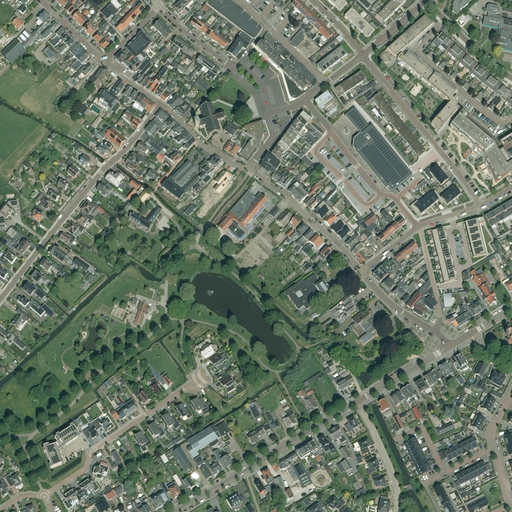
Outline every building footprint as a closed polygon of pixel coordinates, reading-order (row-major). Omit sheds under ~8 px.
[(18,0),(17,1),(19,3),(18,4),(20,6),(21,5),(22,6),(18,11),(22,15),(27,10),(23,7),(29,0),(18,0)] [(70,6),(65,11),(69,15),(76,8),(73,5),(76,2),(73,0),(72,0),(70,3),(71,4),(70,5),(70,6)] [(97,12),(98,11),(100,9),(91,0),(85,0),(86,1),(88,4),(89,3),(97,12)] [(136,0),(132,0),(129,3),(132,5),(135,8),(140,13),(144,9),(141,6),(142,5),(140,4),(139,4),(136,1),(137,0),(136,0)] [(182,0),(181,0),(178,4),(190,16),(192,15),(188,10),(185,8),(188,5),(182,0)] [(229,0),(209,0),(205,4),(241,32),(237,37),(248,45),(249,46),(262,31),(261,27),(259,25),(259,26),(251,20),(252,19),(244,13),(244,12),(229,0)] [(296,9),(301,4),(297,0),(295,0),(291,5),(296,9)] [(341,0),(339,0),(334,6),(339,12),(346,5),(341,0)] [(356,0),(367,10),(370,6),(364,0),(356,0)] [(399,7),(392,0),(387,5),(394,12),(399,7)] [(452,0),(451,12),(452,12),(454,15),(459,11),(458,10),(462,7),(463,8),(468,4),(467,3),(468,3),(465,0),(452,0)] [(110,13),(112,15),(113,16),(118,12),(110,4),(100,13),(105,17),(110,13)] [(188,18),(190,16),(178,4),(173,8),(176,11),(175,12),(178,15),(179,14),(182,11),(185,14),(185,16),(188,18)] [(306,8),(301,4),(296,9),(300,14),(306,8)] [(382,8),(381,9),(389,17),(394,12),(387,5),(386,4),(382,8)] [(484,17),(482,25),(499,29),(497,35),(495,35),(494,37),(497,37),(494,48),(511,51),(511,20),(500,18),(500,17),(495,16),(495,15),(498,13),(499,9),(497,7),(489,5),(486,6),(485,11),(487,13),(486,18),(484,17)] [(135,8),(131,12),(136,17),(140,13),(135,8)] [(310,13),(306,8),(300,14),(304,18),(310,13)] [(389,17),(381,9),(375,14),(377,16),(383,22),(389,17)] [(22,15),(17,10),(14,14),(18,19),(22,15)] [(82,13),(80,15),(77,13),(72,18),(76,22),(81,17),(86,12),(85,10),(82,13)] [(350,22),(357,15),(351,10),(344,17),(350,22)] [(37,19),(38,20),(35,23),(39,27),(42,23),(41,23),(48,16),(43,12),(37,19)] [(86,12),(81,17),(76,22),(80,26),(86,21),(84,19),(86,17),(85,16),(88,13),(86,12)] [(136,17),(131,12),(127,16),(132,22),(136,17)] [(315,17),(310,13),(304,18),(309,23),(315,17)] [(197,15),(194,18),(190,24),(195,28),(199,22),(200,21),(197,19),(199,17),(197,15)] [(357,15),(350,22),(356,28),(363,20),(357,15)] [(39,37),(36,40),(38,42),(40,40),(42,42),(44,39),(45,40),(52,33),(53,34),(60,27),(55,22),(51,25),(49,23),(47,25),(46,23),(51,19),(48,16),(41,23),(42,23),(42,24),(44,26),(47,29),(39,37)] [(132,22),(127,16),(123,20),(128,26),(132,22)] [(388,58),(387,56),(390,54),(395,57),(433,24),(424,16),(381,54),(380,55),(380,57),(380,59),(381,61),(382,62),(384,63),(386,63),(388,63),(389,62),(388,60),(388,58)] [(319,22),(315,17),(309,23),(313,27),(319,22)] [(23,27),(22,25),(23,24),(17,19),(12,23),(18,29),(20,28),(21,29),(23,27)] [(113,19),(112,21),(115,24),(113,27),(115,29),(120,34),(124,30),(119,25),(116,22),(113,19)] [(128,26),(123,20),(119,25),(124,30),(128,26)] [(199,22),(195,28),(200,31),(206,23),(206,22),(204,21),(203,22),(201,20),(200,21),(199,22)] [(368,26),(363,20),(356,28),(361,33),(368,26)] [(157,31),(163,26),(158,21),(153,27),(157,31)] [(93,22),(90,25),(89,24),(83,29),(87,33),(93,27),(95,24),(93,22)] [(323,26),(319,22),(313,27),(317,32),(323,26)] [(103,26),(99,30),(101,32),(108,25),(106,23),(103,26)] [(206,23),(200,31),(204,35),(208,30),(210,27),(206,23)] [(25,30),(17,39),(16,42),(15,41),(1,55),(11,65),(21,56),(36,40),(39,37),(47,29),(44,26),(42,24),(34,32),(30,35),(25,30)] [(93,27),(87,33),(90,37),(96,31),(95,30),(96,28),(99,30),(103,26),(101,24),(98,27),(95,24),(93,27)] [(163,26),(157,31),(161,36),(167,30),(163,26)] [(328,30),(323,26),(317,32),(320,34),(318,36),(320,38),(322,36),(328,30)] [(368,26),(361,33),(367,39),(374,31),(368,26)] [(211,31),(208,30),(204,35),(209,38),(215,30),(213,28),(211,31)] [(57,37),(52,42),(50,40),(49,42),(52,45),(54,44),(56,42),(66,32),(62,29),(56,35),(57,37)] [(167,30),(161,36),(166,40),(171,34),(167,30)] [(218,32),(215,30),(209,38),(214,42),(218,37),(215,35),(218,32)] [(301,30),(289,42),(296,49),(307,37),(301,30)] [(328,30),(322,36),(326,41),(332,35),(328,30)] [(54,44),(52,45),(54,47),(61,40),(62,42),(69,36),(66,32),(56,42),(54,44)] [(126,50),(135,59),(145,50),(149,47),(152,44),(141,32),(137,37),(125,49),(126,50)] [(441,32),(441,33),(431,43),(437,48),(440,46),(446,38),(444,36),(445,35),(441,32)] [(261,42),(256,47),(254,49),(261,56),(275,41),(267,33),(263,39),(264,40),(261,42)] [(97,34),(92,39),(94,41),(94,42),(95,43),(96,43),(97,44),(98,42),(105,35),(103,34),(100,37),(97,34)] [(105,35),(98,42),(100,45),(99,46),(102,48),(101,49),(103,50),(104,50),(109,45),(110,46),(113,43),(109,39),(110,38),(109,36),(106,34),(105,35)] [(220,34),(218,37),(214,42),(219,46),(225,37),(220,34)] [(69,36),(62,42),(64,44),(60,48),(57,51),(59,53),(73,40),(69,36)] [(225,37),(219,46),(223,49),(227,44),(228,45),(229,45),(231,42),(227,39),(225,37)] [(248,45),(237,37),(226,52),(228,53),(227,55),(230,57),(231,56),(235,59),(235,58),(238,61),(249,46),(248,45)] [(307,37),(296,49),(299,52),(303,48),(308,49),(313,44),(307,37)] [(172,43),(174,46),(173,48),(171,51),(173,52),(181,42),(176,38),(172,43)] [(449,40),(446,38),(440,46),(446,51),(453,43),(450,39),(449,40)] [(76,43),(73,40),(59,53),(60,54),(67,47),(69,50),(76,43)] [(275,41),(261,56),(266,61),(280,46),(275,41)] [(177,47),(173,52),(175,54),(177,51),(179,49),(181,51),(186,46),(181,42),(177,47)] [(457,46),(453,43),(446,51),(451,56),(458,49),(456,47),(457,46)] [(80,47),(77,44),(69,52),(71,54),(64,60),(66,61),(70,57),(80,47)] [(303,48),(299,52),(305,57),(317,47),(313,44),(308,49),(303,48)] [(341,59),(346,55),(339,45),(336,48),(337,50),(334,52),(341,61),(342,60),(341,59)] [(50,46),(49,46),(43,52),(53,64),(60,57),(50,46)] [(181,51),(180,53),(182,55),(180,58),(182,60),(190,49),(186,46),(181,51)] [(285,51),(280,46),(266,61),(271,65),(280,56),(285,51)] [(80,47),(70,57),(66,61),(67,63),(74,57),(75,58),(83,51),(80,47)] [(135,59),(126,68),(132,73),(136,69),(139,72),(140,71),(141,72),(150,62),(150,61),(156,55),(155,54),(149,47),(145,50),(135,59)] [(317,47),(305,57),(307,59),(319,49),(317,47)] [(190,49),(182,60),(185,61),(186,59),(191,63),(193,60),(191,58),(195,53),(190,49)] [(460,51),(458,49),(451,56),(457,61),(465,53),(461,50),(460,51)] [(121,52),(119,54),(115,59),(121,64),(122,63),(126,68),(135,59),(126,50),(122,53),(121,52)] [(83,51),(75,58),(77,60),(69,68),(71,69),(86,54),(83,51)] [(285,51),(280,56),(271,65),(276,70),(290,55),(285,51)] [(334,52),(328,57),(334,64),(339,60),(340,61),(341,61),(334,52)] [(456,103),(455,102),(457,100),(455,98),(454,100),(451,98),(455,94),(406,52),(405,52),(404,53),(403,53),(402,54),(401,54),(400,55),(399,56),(396,59),(449,103),(431,124),(438,133),(448,121),(457,110),(456,109),(456,108),(456,107),(456,106),(456,105),(456,104),(456,103)] [(465,53),(457,61),(463,67),(470,59),(467,57),(468,56),(465,53)] [(90,57),(86,54),(71,69),(73,72),(75,69),(75,68),(78,66),(79,67),(90,57)] [(290,55),(276,70),(280,74),(280,76),(282,74),(295,60),(290,55)] [(314,55),(310,58),(308,60),(311,64),(313,62),(313,61),(316,58),(314,55)] [(195,66),(196,67),(194,70),(196,72),(199,69),(205,60),(200,57),(195,64),(195,66)] [(334,64),(328,57),(323,61),(329,70),(330,69),(329,68),(334,64)] [(470,59),(463,67),(469,72),(476,63),(473,60),(472,61),(470,59)] [(199,69),(196,72),(199,73),(201,70),(203,72),(206,69),(210,64),(205,60),(199,69)] [(297,62),(295,60),(282,74),(287,79),(300,65),(297,62)] [(329,70),(323,61),(316,66),(322,73),(327,69),(328,70),(329,70)] [(476,63),(469,72),(475,77),(481,70),(479,68),(480,67),(476,63)] [(149,64),(147,67),(133,83),(138,85),(144,77),(142,76),(151,66),(149,64)] [(179,64),(176,68),(180,71),(183,73),(186,69),(183,67),(179,64)] [(206,69),(208,71),(203,77),(206,79),(210,73),(215,67),(210,64),(206,69)] [(83,66),(77,72),(79,74),(80,73),(84,77),(92,69),(93,68),(90,66),(88,65),(86,68),(83,66)] [(315,79),(300,65),(287,79),(303,94),(304,93),(304,94),(310,87),(311,88),(312,87),(315,85),(316,83),(316,82),(316,80),(315,79)] [(208,81),(210,78),(213,80),(219,71),(215,67),(210,73),(206,79),(208,81)] [(91,89),(104,72),(100,68),(89,82),(91,84),(89,86),(89,87),(91,89)] [(152,82),(146,90),(150,93),(158,83),(161,79),(167,71),(163,68),(160,72),(158,75),(154,80),(152,82)] [(481,70),(475,77),(481,82),(488,74),(484,71),(483,72),(481,70)] [(109,75),(104,72),(91,89),(93,90),(94,90),(95,87),(98,89),(102,84),(103,85),(108,78),(107,78),(109,75)] [(146,78),(144,77),(138,85),(142,88),(148,79),(150,76),(153,73),(151,72),(146,78)] [(367,82),(365,80),(360,72),(354,76),(359,84),(362,82),(364,84),(367,82)] [(282,74),(280,76),(288,103),(294,101),(300,97),(300,96),(303,94),(287,79),(282,74)] [(488,74),(481,82),(487,87),(493,80),(491,78),(492,77),(488,74)] [(359,84),(354,76),(347,81),(353,89),(359,84)] [(152,82),(148,79),(142,88),(146,90),(152,82)] [(496,81),(493,80),(487,87),(493,92),(500,83),(497,80),(496,81)] [(118,81),(110,93),(115,98),(124,86),(118,81)] [(347,81),(341,85),(347,93),(348,92),(349,95),(352,93),(350,90),(353,89),(347,81)] [(150,93),(155,96),(160,88),(161,87),(162,86),(158,83),(150,93)] [(504,86),(500,83),(493,92),(500,97),(506,89),(503,87),(504,86)] [(347,93),(341,85),(335,89),(340,97),(347,93)] [(160,88),(155,96),(159,99),(164,91),(165,90),(161,87),(160,88)] [(125,96),(122,101),(124,102),(126,99),(126,98),(127,98),(132,91),(127,88),(122,95),(125,96)] [(103,89),(99,94),(96,99),(93,103),(107,113),(110,109),(118,99),(115,98),(110,93),(103,89)] [(508,91),(506,89),(500,97),(506,102),(511,93),(511,92),(509,90),(508,91)] [(127,98),(124,103),(126,105),(130,100),(132,101),(135,104),(139,98),(136,96),(137,95),(132,91),(127,98)] [(171,95),(164,91),(159,99),(164,102),(171,95)] [(370,91),(363,97),(365,100),(372,95),(370,91)] [(329,96),(326,92),(314,102),(325,116),(327,114),(328,116),(336,110),(335,108),(337,107),(331,99),(332,98),(330,95),(329,96)] [(375,106),(383,100),(378,94),(370,100),(375,106)] [(179,99),(175,95),(167,105),(170,108),(173,106),(172,105),(179,99)] [(135,104),(133,106),(129,112),(134,116),(145,100),(140,96),(139,98),(135,104)] [(342,97),(339,100),(344,107),(346,105),(352,101),(351,99),(346,103),(342,97)] [(172,105),(173,106),(170,108),(174,111),(177,107),(182,102),(179,99),(172,105)] [(145,100),(134,116),(138,119),(150,103),(145,100)] [(375,106),(376,107),(374,108),(378,113),(380,112),(387,106),(383,100),(375,106)] [(203,104),(204,107),(200,108),(199,108),(200,109),(201,112),(200,112),(201,112),(202,115),(201,115),(202,115),(203,118),(196,120),(197,122),(193,123),(195,127),(198,126),(199,128),(205,126),(206,129),(205,129),(206,130),(206,129),(208,136),(208,137),(209,136),(212,135),(213,138),(214,138),(217,137),(218,137),(217,136),(216,134),(220,132),(220,133),(221,132),(220,132),(219,129),(220,129),(220,128),(219,129),(218,126),(219,126),(218,125),(217,123),(219,122),(219,121),(220,121),(221,121),(220,120),(222,120),(223,120),(223,119),(224,118),(225,118),(225,117),(224,117),(224,115),(224,114),(223,114),(221,113),(220,113),(218,114),(218,113),(217,113),(214,114),(213,111),(214,111),(213,111),(212,108),(213,108),(213,107),(212,108),(211,105),(212,104),(211,104),(211,105),(207,106),(206,103),(206,102),(206,103),(203,104),(203,103),(202,104),(203,104)] [(154,107),(150,103),(138,119),(141,121),(146,115),(145,115),(147,112),(149,114),(154,107)] [(177,107),(174,111),(180,117),(188,107),(183,103),(179,108),(177,107)] [(114,113),(119,107),(116,104),(111,111),(114,113)] [(359,106),(360,108),(361,108),(366,114),(368,112),(362,106),(361,104),(359,106)] [(88,109),(87,108),(84,105),(82,108),(78,113),(81,116),(88,109)] [(380,112),(378,113),(382,118),(384,117),(385,118),(392,112),(387,106),(380,112)] [(188,107),(180,117),(183,121),(192,110),(188,107)] [(495,183),(509,174),(511,171),(511,163),(499,143),(468,117),(469,116),(464,111),(463,112),(460,110),(456,107),(456,108),(456,109),(457,110),(448,121),(452,124),(449,127),(482,156),(495,183)] [(354,108),(344,116),(352,125),(361,117),(354,108)] [(163,124),(169,117),(160,110),(155,117),(155,118),(151,123),(151,122),(149,125),(157,132),(160,128),(163,124)] [(130,115),(129,114),(125,111),(123,115),(122,116),(125,119),(127,117),(133,121),(130,124),(136,129),(140,124),(135,120),(136,119),(133,116),(130,115)] [(392,112),(385,118),(389,123),(397,117),(392,112)] [(302,113),(299,117),(310,127),(315,131),(316,132),(317,132),(321,136),(325,132),(314,123),(309,119),(311,117),(306,113),(305,115),(302,113)] [(98,116),(90,125),(94,129),(102,120),(98,116)] [(163,124),(160,128),(162,130),(159,134),(163,137),(169,130),(171,132),(177,125),(169,117),(163,124)] [(299,117),(295,121),(308,132),(313,136),(316,132),(315,131),(310,127),(299,117)] [(361,117),(352,125),(360,135),(369,127),(361,117)] [(397,117),(389,123),(387,125),(392,131),(394,129),(402,123),(397,117)] [(308,132),(295,121),(292,125),(315,144),(318,140),(316,138),(315,139),(314,139),(307,133),(308,132)] [(261,122),(259,122),(244,127),(240,131),(251,139),(237,156),(246,161),(246,160),(247,160),(248,161),(255,150),(259,145),(260,144),(260,142),(261,141),(262,139),(261,137),(261,130),(263,129),(262,127),(262,125),(261,123),(261,122)] [(227,125),(223,131),(227,134),(226,135),(228,137),(228,135),(233,138),(235,134),(238,137),(240,134),(237,132),(238,129),(229,123),(228,125),(227,125)] [(402,123),(394,129),(399,135),(406,129),(402,123)] [(157,132),(149,125),(144,130),(148,133),(147,134),(147,135),(149,136),(150,135),(153,137),(157,132)] [(177,125),(171,132),(174,135),(173,136),(175,138),(174,139),(175,141),(184,132),(177,125)] [(315,144),(292,125),(289,129),(304,142),(307,144),(311,148),(314,144),(315,144)] [(352,148),(364,163),(376,178),(399,159),(371,125),(369,127),(360,135),(353,140),(352,148)] [(125,141),(111,129),(108,126),(101,134),(119,149),(125,141)] [(304,142),(289,129),(286,133),(295,141),(301,146),(304,142)] [(406,129),(399,135),(403,141),(411,135),(406,129)] [(185,133),(184,132),(175,141),(175,142),(178,145),(181,141),(182,142),(188,136),(185,133)] [(295,141),(286,133),(283,137),(294,147),(297,144),(295,142),(295,141)] [(511,134),(499,143),(511,163),(511,134)] [(411,135),(403,141),(408,147),(416,141),(411,135)] [(190,138),(188,136),(182,142),(184,144),(180,147),(182,149),(191,139),(190,138)] [(294,147),(283,137),(280,141),(289,149),(295,154),(299,158),(300,159),(303,157),(304,155),(294,147)] [(195,143),(191,139),(182,149),(184,150),(186,151),(189,149),(195,143)] [(233,144),(228,153),(234,157),(239,147),(237,146),(239,142),(235,141),(233,144)] [(280,141),(277,146),(286,154),(289,149),(280,141)] [(416,141),(408,147),(406,148),(411,154),(413,153),(420,146),(416,141)] [(111,146),(107,143),(106,143),(105,142),(104,142),(103,143),(103,144),(103,145),(101,143),(100,145),(107,151),(110,153),(111,151),(112,151),(113,150),(113,149),(110,146),(111,146)] [(143,154),(148,148),(141,142),(136,149),(143,154)] [(229,142),(226,145),(223,150),(228,153),(233,144),(229,142)] [(107,151),(100,145),(97,143),(96,145),(99,147),(96,150),(100,153),(103,155),(104,155),(105,155),(106,154),(106,153),(107,151)] [(151,146),(159,153),(161,150),(154,143),(151,146)] [(159,153),(151,146),(149,149),(154,153),(153,154),(156,157),(159,153)] [(286,154),(277,146),(274,150),(288,162),(285,159),(288,156),(286,154)] [(425,152),(420,146),(413,153),(418,159),(425,152)] [(467,153),(475,159),(478,155),(470,149),(467,153)] [(274,150),(271,154),(280,162),(281,163),(280,165),(284,167),(285,166),(288,162),(274,150)] [(177,161),(180,158),(175,153),(172,151),(171,152),(174,154),(172,156),(177,161)] [(129,158),(136,164),(140,159),(133,153),(129,158)] [(160,153),(156,158),(162,163),(164,165),(166,162),(164,160),(163,159),(164,157),(160,153)] [(172,156),(170,155),(168,156),(166,154),(165,156),(174,164),(177,161),(172,156)] [(276,161),(267,154),(259,166),(259,167),(259,168),(259,169),(260,169),(260,170),(267,175),(268,173),(271,168),(275,171),(280,165),(276,162),(276,161)] [(81,156),(79,159),(81,160),(79,163),(86,167),(90,162),(81,156)] [(222,162),(214,157),(208,162),(207,161),(204,165),(205,167),(206,167),(207,169),(209,167),(207,165),(209,164),(214,169),(222,162)] [(304,157),(302,160),(310,168),(313,165),(304,157)] [(136,164),(129,158),(125,164),(128,166),(125,169),(132,174),(137,167),(135,166),(136,164)] [(399,159),(376,178),(385,189),(387,187),(392,191),(400,185),(411,175),(399,159)] [(70,170),(67,174),(73,179),(79,173),(72,167),(74,165),(69,160),(65,165),(70,170)] [(177,168),(174,171),(161,187),(180,202),(175,207),(178,210),(181,207),(180,207),(183,203),(181,201),(186,196),(184,195),(199,179),(196,176),(197,175),(194,172),(195,171),(187,163),(180,171),(177,168)] [(310,168),(304,173),(309,177),(317,168),(313,165),(310,168)] [(432,178),(441,171),(437,166),(435,168),(433,165),(427,170),(429,173),(428,173),(432,178)] [(207,169),(206,167),(204,170),(201,167),(200,169),(204,173),(207,176),(211,173),(211,172),(207,169)] [(154,183),(159,176),(155,174),(158,170),(156,168),(153,172),(151,170),(146,177),(154,183)] [(274,173),(275,171),(271,168),(268,173),(272,176),(271,178),(276,182),(277,182),(280,177),(274,173)] [(277,182),(276,182),(276,183),(281,186),(287,176),(288,177),(289,174),(288,174),(290,171),(286,168),(284,171),(280,177),(277,182)] [(441,171),(432,178),(436,182),(444,175),(441,171)] [(224,184),(229,177),(223,172),(215,182),(218,184),(214,189),(219,193),(226,185),(224,184)] [(123,181),(122,180),(124,178),(117,173),(114,177),(112,176),(113,176),(112,175),(112,176),(109,174),(105,179),(116,187),(119,183),(120,184),(123,181)] [(204,173),(201,175),(198,178),(201,180),(199,182),(200,184),(202,182),(205,185),(210,179),(207,176),(204,173)] [(56,178),(60,181),(57,185),(64,190),(69,185),(62,180),(64,177),(60,174),(56,178)] [(448,180),(444,175),(436,182),(437,182),(440,186),(448,180)] [(288,177),(287,176),(281,186),(284,189),(291,179),(288,177)] [(292,187),(287,192),(291,195),(294,192),(293,192),(298,187),(299,187),(302,184),(303,183),(299,179),(296,180),(295,179),(290,185),(292,187)] [(132,181),(130,185),(136,190),(138,186),(132,181)] [(44,189),(49,193),(47,196),(54,202),(59,196),(55,193),(57,190),(58,190),(49,183),(47,186),(46,186),(45,186),(44,187),(44,189)] [(294,192),(291,195),(299,204),(307,196),(309,198),(313,193),(317,190),(320,187),(316,183),(311,189),(312,190),(309,193),(307,191),(306,191),(304,193),(303,192),(306,189),(302,184),(299,187),(298,187),(293,192),(294,192)] [(110,192),(113,188),(107,184),(105,187),(101,184),(96,190),(104,196),(108,191),(110,192)] [(149,196),(144,191),(147,189),(142,186),(137,191),(138,191),(136,193),(134,195),(142,203),(149,196)] [(449,191),(455,199),(460,195),(457,191),(458,190),(456,187),(454,188),(454,187),(449,191)] [(116,191),(114,194),(116,195),(117,195),(125,201),(126,199),(116,191)] [(434,191),(427,197),(433,204),(438,201),(436,199),(439,196),(434,191)] [(449,191),(445,194),(451,202),(455,199),(449,191)] [(252,197),(252,196),(247,192),(227,215),(228,216),(218,228),(224,233),(227,230),(239,240),(244,234),(245,236),(248,233),(246,232),(247,231),(245,229),(244,230),(244,229),(268,201),(259,194),(255,198),(254,197),(253,198),(252,197)] [(314,200),(307,207),(308,208),(310,210),(321,199),(320,198),(324,194),(322,192),(316,198),(314,200)] [(313,193),(309,198),(303,204),(307,207),(314,200),(312,198),(315,195),(313,193)] [(45,198),(43,196),(40,194),(36,198),(39,200),(39,201),(41,203),(39,206),(46,212),(51,206),(43,200),(45,198)] [(440,198),(439,196),(436,199),(438,201),(441,204),(443,202),(446,206),(451,202),(445,194),(440,198)] [(135,197),(134,198),(130,203),(133,206),(138,200),(135,197)] [(422,198),(421,198),(429,208),(433,204),(427,197),(423,200),(422,198)] [(416,201),(425,211),(429,208),(421,198),(417,202),(416,201)] [(0,211),(0,225),(5,225),(5,220),(5,219),(6,220),(8,216),(9,217),(11,215),(10,214),(12,211),(12,210),(17,209),(16,201),(8,202),(6,206),(5,205),(0,211)] [(315,214),(321,219),(325,214),(331,209),(323,201),(317,207),(320,209),(316,214),(315,214)] [(420,215),(425,211),(416,201),(409,207),(416,215),(419,213),(420,215)] [(88,215),(93,210),(95,212),(97,209),(99,208),(93,203),(91,205),(87,202),(81,210),(87,214),(88,215)] [(504,205),(502,207),(508,217),(511,214),(511,211),(507,203),(504,205)] [(35,207),(31,213),(34,215),(32,217),(35,219),(34,220),(35,220),(35,221),(39,223),(40,220),(42,217),(40,216),(42,212),(35,207)] [(131,213),(128,219),(126,223),(135,228),(137,224),(149,230),(152,224),(151,224),(161,210),(157,207),(146,221),(131,213)] [(273,218),(279,211),(275,207),(269,214),(273,218)] [(499,208),(496,210),(502,221),(508,217),(502,207),(499,208)] [(323,221),(329,227),(329,226),(333,222),(338,217),(336,218),(334,216),(336,214),(331,209),(325,214),(328,217),(323,221)] [(283,227),(293,217),(286,210),(276,221),(283,227)] [(383,211),(380,214),(384,219),(388,217),(389,216),(387,214),(384,210),(383,211)] [(496,210),(492,212),(490,213),(490,214),(496,224),(502,221),(496,210)] [(490,214),(490,213),(488,215),(484,217),(491,227),(496,224),(490,214)] [(87,214),(85,217),(81,214),(75,221),(77,223),(78,223),(82,227),(83,227),(87,222),(89,224),(93,219),(88,215),(87,214)] [(372,214),(367,217),(372,223),(377,220),(374,216),(372,214)] [(395,223),(399,228),(404,224),(403,224),(406,222),(399,214),(392,219),(395,223)] [(294,217),(289,223),(294,228),(300,222),(294,217)] [(335,225),(331,229),(336,234),(346,224),(338,217),(333,222),(335,225)] [(372,223),(367,217),(363,221),(364,221),(365,223),(366,226),(367,227),(372,223)] [(478,225),(477,220),(467,222),(464,223),(466,223),(467,229),(466,230),(479,227),(478,225)] [(97,242),(100,244),(116,224),(113,222),(97,242)] [(78,223),(77,223),(75,226),(71,223),(66,230),(73,236),(78,230),(81,233),(84,228),(83,227),(82,227),(78,223)] [(395,223),(390,227),(394,232),(399,228),(395,223)] [(291,234),(288,238),(290,240),(291,241),(295,236),(298,238),(301,235),(307,229),(302,224),(296,231),(297,231),(296,231),(297,233),(296,234),(293,231),(291,234)] [(346,224),(336,234),(341,239),(346,235),(348,237),(349,236),(349,237),(353,233),(354,232),(346,224)] [(383,231),(380,233),(381,234),(385,240),(390,236),(386,231),(383,227),(381,228),(383,231)] [(390,227),(386,231),(390,236),(394,232),(390,227)] [(480,234),(479,227),(466,230),(468,230),(469,236),(467,237),(480,234)] [(16,233),(10,228),(6,234),(11,238),(16,233)] [(431,231),(432,237),(444,235),(442,228),(431,231)] [(288,238),(293,231),(291,229),(285,235),(288,238)] [(295,244),(297,246),(293,250),(296,253),(298,252),(300,249),(313,235),(308,230),(295,244)] [(381,234),(380,233),(378,230),(376,232),(377,232),(376,233),(379,236),(376,238),(381,243),(385,240),(381,234)] [(351,238),(345,244),(348,247),(357,240),(356,238),(357,237),(356,235),(356,233),(354,231),(354,232),(353,233),(349,237),(351,238)] [(68,243),(72,245),(75,240),(67,234),(65,237),(62,234),(59,239),(67,245),(68,243)] [(469,244),(482,241),(480,234),(467,237),(468,237),(469,237),(471,243),(469,244)] [(444,235),(432,237),(434,244),(445,241),(444,235)] [(310,244),(307,245),(309,247),(317,239),(314,236),(308,242),(310,244)] [(371,236),(368,238),(365,241),(369,246),(375,242),(371,236)] [(357,240),(348,247),(350,250),(352,252),(355,249),(353,247),(359,242),(362,240),(359,237),(357,240)] [(305,248),(302,251),(303,253),(307,249),(308,250),(309,252),(313,247),(316,250),(322,243),(322,242),(321,240),(319,241),(317,239),(309,247),(307,245),(305,248)] [(17,241),(16,243),(19,246),(25,251),(29,246),(24,242),(21,245),(17,241)] [(434,244),(435,250),(447,248),(445,241),(434,244)] [(484,248),(482,241),(469,244),(471,244),(472,250),(471,251),(484,248)] [(14,245),(12,248),(16,252),(21,256),(25,251),(19,246),(16,243),(14,245)] [(83,252),(85,249),(89,251),(91,249),(81,243),(80,245),(82,247),(80,250),(83,252)] [(417,243),(415,245),(413,243),(408,247),(414,254),(412,252),(417,248),(418,249),(421,247),(417,243)] [(352,252),(351,252),(354,256),(360,252),(364,249),(360,245),(357,247),(355,249),(352,252)] [(504,245),(501,246),(503,249),(505,253),(511,250),(509,245),(506,247),(504,245)] [(66,256),(53,246),(48,253),(51,255),(54,252),(61,257),(60,258),(63,260),(63,261),(66,263),(69,258),(66,256)] [(318,255),(318,256),(323,261),(325,258),(326,258),(327,257),(327,256),(330,252),(328,250),(328,249),(326,247),(320,254),(318,255)] [(414,254),(408,247),(403,251),(408,256),(410,253),(412,256),(414,254)] [(435,250),(437,257),(448,254),(447,248),(435,250)] [(486,255),(484,248),(471,251),(473,251),(474,257),(472,258),(473,258),(486,255)] [(403,251),(399,254),(405,261),(407,260),(405,258),(408,256),(403,251)] [(360,252),(354,256),(360,263),(366,259),(364,256),(365,255),(364,254),(363,255),(360,252)] [(4,253),(3,255),(0,258),(0,262),(5,266),(7,262),(11,265),(16,259),(8,253),(6,255),(4,253)] [(393,261),(399,269),(402,267),(400,265),(405,261),(399,254),(394,258),(395,260),(393,261)] [(448,254),(437,257),(439,263),(450,261),(448,254)] [(75,258),(72,263),(79,268),(79,267),(86,271),(88,267),(75,258)] [(372,275),(371,276),(373,278),(375,278),(376,279),(376,280),(379,283),(380,282),(387,275),(388,275),(392,271),(394,274),(398,270),(399,269),(393,261),(392,260),(389,263),(387,260),(372,275)] [(47,273),(48,271),(51,267),(43,261),(39,266),(47,273)] [(450,261),(439,263),(440,270),(451,267),(450,261)] [(303,266),(301,268),(305,273),(313,266),(309,262),(307,263),(303,266)] [(57,266),(55,269),(62,276),(65,273),(57,266)] [(440,270),(442,276),(453,274),(451,267),(440,270)] [(475,273),(473,271),(470,273),(472,277),(470,278),(475,285),(486,278),(483,274),(482,274),(480,270),(475,273)] [(427,272),(420,279),(425,284),(429,280),(427,272)] [(35,273),(30,279),(37,284),(40,280),(43,282),(44,282),(45,283),(47,281),(43,276),(42,277),(42,278),(35,273)] [(395,280),(396,279),(391,274),(382,285),(389,292),(395,285),(392,282),(394,280),(395,280)] [(453,274),(442,276),(443,283),(455,280),(453,274)] [(298,283),(297,283),(283,293),(286,298),(288,297),(297,310),(303,306),(306,310),(314,305),(311,301),(320,294),(323,298),(331,292),(323,281),(320,283),(314,275),(303,282),(302,280),(299,282),(298,283)] [(486,278),(475,285),(479,292),(490,285),(486,278)] [(431,288),(429,280),(424,285),(416,294),(411,300),(406,307),(410,310),(411,310),(419,301),(431,288)] [(397,287),(391,294),(395,297),(403,289),(402,288),(404,286),(399,282),(396,286),(397,287)] [(403,289),(395,297),(399,300),(400,298),(402,299),(406,295),(415,284),(413,282),(408,287),(406,285),(403,288),(403,289)] [(27,285),(23,290),(30,296),(32,293),(41,300),(45,296),(38,289),(35,292),(34,291),(27,285)] [(490,285),(479,292),(484,300),(491,295),(487,289),(491,286),(490,285)] [(410,299),(408,297),(415,289),(413,287),(400,301),(402,303),(402,304),(403,305),(404,305),(410,299)] [(431,288),(419,301),(424,305),(424,306),(431,311),(436,305),(431,288)] [(350,317),(349,316),(358,309),(355,305),(356,304),(353,300),(355,299),(352,294),(330,311),(339,323),(345,319),(346,321),(350,317)] [(450,294),(443,295),(444,307),(451,306),(450,294)] [(491,295),(484,300),(483,300),(485,303),(486,303),(488,307),(496,302),(493,298),(494,298),(492,295),(491,295)] [(25,308),(27,305),(41,317),(45,312),(40,308),(31,300),(29,303),(24,298),(23,299),(20,297),(17,300),(20,303),(19,303),(25,308)] [(482,304),(479,299),(477,300),(478,302),(473,306),(478,313),(483,310),(480,305),(482,304)] [(424,305),(419,301),(411,310),(413,312),(412,312),(420,317),(422,315),(423,315),(425,313),(424,312),(422,310),(424,306),(424,305)] [(147,304),(142,302),(138,310),(133,324),(139,326),(145,311),(148,312),(150,308),(147,306),(147,304)] [(472,304),(467,307),(468,309),(473,317),(478,313),(473,306),(472,304)] [(53,314),(43,305),(40,308),(45,312),(51,317),(53,314)] [(458,318),(454,321),(458,328),(471,320),(470,318),(465,310),(463,308),(460,310),(460,315),(457,317),(458,318)] [(22,325),(26,321),(27,322),(30,319),(18,309),(16,313),(19,315),(11,324),(20,331),(24,327),(22,325)] [(320,316),(317,312),(308,318),(312,322),(320,316)] [(361,313),(352,320),(354,324),(351,326),(361,339),(359,340),(363,344),(370,339),(376,334),(373,330),(376,327),(372,322),(371,321),(368,318),(369,317),(367,313),(363,316),(361,313)] [(458,318),(455,315),(455,314),(446,320),(449,324),(454,321),(458,318)] [(323,331),(333,323),(330,319),(320,326),(323,331)] [(13,336),(7,331),(5,333),(0,328),(0,340),(3,342),(5,340),(8,342),(13,336)] [(200,353),(201,351),(203,352),(200,354),(204,359),(213,353),(211,349),(214,347),(213,346),(210,345),(207,346),(204,341),(199,345),(197,348),(201,350),(200,352),(200,355),(200,353)] [(218,355),(209,360),(213,366),(215,365),(219,372),(225,368),(222,364),(223,362),(226,360),(224,357),(224,355),(224,354),(219,357),(218,355)] [(456,362),(453,364),(457,371),(459,370),(460,372),(463,370),(461,368),(466,365),(466,364),(467,364),(465,361),(464,361),(461,355),(460,355),(454,359),(456,362)] [(337,370),(334,365),(332,362),(327,365),(329,368),(332,374),(337,370)] [(438,368),(440,371),(437,372),(441,380),(440,380),(444,388),(449,385),(444,377),(448,375),(450,378),(454,376),(452,372),(451,373),(446,364),(438,368)] [(488,368),(479,364),(474,374),(477,376),(476,379),(479,380),(481,378),(482,379),(488,368)] [(435,371),(430,373),(437,383),(438,386),(440,385),(439,382),(438,382),(437,381),(440,379),(435,371)] [(347,372),(340,376),(343,381),(344,380),(348,386),(348,387),(351,385),(351,384),(353,383),(350,377),(351,377),(347,372)] [(160,377),(157,373),(154,376),(157,380),(158,379),(162,386),(166,384),(168,387),(172,384),(167,377),(163,380),(161,377),(160,377)] [(305,387),(322,376),(320,373),(303,384),(305,387)] [(430,373),(427,375),(432,383),(433,385),(437,383),(430,373)] [(495,385),(499,376),(493,373),(492,373),(491,376),(492,376),(490,380),(486,378),(484,384),(487,386),(488,385),(493,387),(495,385)] [(432,383),(427,375),(423,377),(425,380),(429,388),(433,385),(432,383)] [(235,389),(232,385),(233,384),(228,376),(219,382),(223,387),(224,386),(226,388),(227,394),(235,389)] [(343,381),(340,376),(334,380),(337,385),(336,385),(340,391),(348,386),(344,380),(343,381)] [(495,385),(493,387),(499,390),(499,391),(502,393),(504,387),(502,385),(505,378),(499,376),(495,385)] [(161,392),(157,385),(158,384),(154,378),(149,381),(152,386),(149,388),(149,389),(151,392),(152,392),(153,391),(156,396),(161,392)] [(429,388),(425,380),(423,382),(421,379),(413,383),(419,393),(424,391),(424,392),(430,389),(429,388)] [(415,391),(413,393),(409,386),(405,389),(413,402),(417,400),(418,401),(420,400),(415,391)] [(309,387),(303,390),(307,397),(313,393),(309,387)] [(413,402),(405,389),(400,391),(406,402),(409,400),(411,403),(413,402)] [(133,394),(137,400),(140,398),(144,404),(146,403),(147,403),(149,402),(149,401),(151,400),(145,391),(140,394),(137,390),(133,394)] [(396,393),(396,394),(400,404),(402,403),(406,409),(409,408),(406,403),(399,392),(398,392),(397,392),(396,393)] [(485,398),(482,402),(492,407),(495,401),(486,397),(487,395),(483,393),(481,396),(485,398)] [(390,397),(390,398),(395,407),(400,404),(396,394),(393,396),(392,395),(390,396),(390,397)] [(312,397),(307,399),(313,410),(318,407),(312,397)] [(197,399),(191,403),(192,405),(191,406),(195,411),(196,411),(197,413),(201,410),(204,415),(209,412),(203,403),(200,405),(197,399)] [(313,410),(307,399),(303,402),(309,412),(313,410)] [(131,400),(125,404),(131,414),(136,410),(132,404),(133,403),(131,400)] [(380,408),(380,409),(381,412),(383,412),(384,415),(390,412),(385,401),(382,402),(381,401),(379,402),(379,404),(378,404),(380,408)] [(492,407),(482,402),(480,407),(478,406),(476,410),(484,414),(486,411),(489,413),(492,407)] [(123,403),(121,404),(123,406),(120,408),(126,417),(131,414),(125,404),(123,403)] [(285,403),(280,406),(281,408),(284,412),(289,409),(285,403)] [(181,405),(176,409),(175,409),(177,411),(176,412),(179,417),(180,417),(182,419),(186,417),(187,419),(192,416),(188,409),(185,411),(181,405)] [(415,407),(411,409),(413,412),(413,413),(417,421),(421,418),(415,407)] [(126,417),(120,408),(115,412),(114,411),(110,413),(114,420),(118,417),(121,421),(126,417)] [(288,416),(282,419),(288,428),(296,424),(291,416),(293,414),(290,409),(285,412),(288,416)] [(477,412),(472,421),(482,426),(485,420),(482,418),(482,417),(483,415),(477,412)] [(269,413),(265,416),(272,429),(279,426),(277,422),(274,424),(269,413)] [(168,415),(162,418),(162,419),(163,421),(162,421),(166,427),(167,426),(168,428),(172,426),(175,430),(179,426),(174,419),(172,420),(168,415)] [(396,424),(401,422),(398,415),(392,418),(396,424)] [(98,418),(93,421),(98,429),(101,426),(105,432),(108,430),(107,429),(110,427),(108,424),(111,422),(107,417),(101,421),(98,418)] [(356,422),(354,418),(353,419),(353,418),(347,421),(349,424),(345,427),(348,433),(353,430),(353,429),(358,426),(355,422),(357,422),(357,421),(356,422)] [(98,429),(93,421),(89,424),(90,425),(88,426),(90,429),(87,431),(90,436),(89,437),(92,440),(95,438),(95,439),(98,436),(95,431),(98,429)] [(482,426),(472,421),(470,425),(468,424),(466,428),(473,431),(474,429),(479,432),(482,426)] [(404,428),(401,422),(396,424),(399,430),(404,428)] [(224,423),(215,428),(220,437),(230,432),(224,423)] [(154,424),(149,428),(148,428),(150,430),(149,431),(152,436),(153,435),(155,437),(158,435),(160,438),(165,434),(160,428),(158,430),(154,424)] [(80,437),(75,428),(73,426),(54,439),(57,443),(56,444),(54,445),(49,447),(48,445),(43,447),(52,468),(63,464),(61,457),(59,458),(56,449),(59,448),(60,450),(63,448),(62,446),(64,444),(66,446),(80,437)] [(212,477),(206,467),(204,464),(197,452),(208,446),(217,440),(220,438),(220,437),(215,428),(214,427),(188,443),(190,447),(187,449),(187,451),(193,461),(205,481),(212,477)] [(246,436),(251,445),(262,438),(261,436),(265,434),(261,427),(246,436)] [(337,427),(333,430),(338,438),(341,444),(346,441),(337,427)] [(435,430),(438,437),(439,437),(438,436),(454,429),(453,427),(443,431),(442,427),(435,430)] [(338,438),(333,430),(328,433),(335,443),(337,442),(335,440),(338,438)] [(503,436),(505,443),(511,441),(511,440),(511,430),(509,431),(509,434),(503,436)] [(140,433),(135,437),(134,437),(136,439),(135,440),(139,445),(140,445),(141,447),(145,444),(146,447),(151,444),(147,437),(144,439),(140,433)] [(328,447),(330,452),(335,449),(332,444),(329,446),(323,435),(317,439),(324,450),(328,447)] [(467,442),(472,450),(477,448),(474,443),(477,441),(474,436),(471,437),(472,439),(467,442)] [(405,444),(408,449),(417,445),(415,439),(405,444)] [(367,441),(366,440),(362,442),(362,441),(362,443),(358,444),(361,450),(360,450),(362,455),(369,452),(367,448),(370,446),(367,441)] [(313,442),(307,445),(311,453),(315,451),(315,452),(318,450),(317,449),(313,442)] [(467,442),(463,444),(467,453),(472,450),(467,442)] [(458,446),(457,446),(462,456),(467,453),(463,444),(458,447),(458,446)] [(307,445),(301,449),(306,456),(311,453),(307,445)] [(417,445),(408,449),(410,454),(420,450),(417,445)] [(174,452),(173,453),(184,472),(192,468),(180,448),(179,449),(177,446),(172,449),(174,452)] [(457,446),(453,448),(457,457),(462,455),(462,456),(457,446)] [(446,448),(448,451),(452,460),(457,457),(453,448),(450,450),(448,447),(446,448)] [(301,449),(296,452),(300,460),(304,458),(304,459),(307,457),(306,456),(301,449)] [(410,454),(413,460),(422,455),(420,450),(410,454)] [(448,451),(445,453),(444,450),(438,453),(442,461),(445,459),(447,462),(452,460),(448,451)] [(115,451),(111,454),(117,463),(121,461),(115,451)] [(229,456),(224,459),(221,455),(219,456),(215,451),(212,453),(216,458),(218,462),(220,461),(225,469),(229,467),(230,467),(231,466),(232,465),(230,461),(230,460),(231,460),(231,459),(230,458),(229,456)] [(297,457),(295,453),(285,459),(289,466),(291,464),(289,462),(291,461),(297,457)] [(317,455),(314,457),(317,463),(320,468),(323,466),(320,461),(321,461),(317,455)] [(422,455),(413,460),(415,465),(425,460),(422,455)] [(371,457),(364,460),(367,465),(370,469),(366,471),(368,475),(376,472),(375,471),(375,470),(379,469),(378,466),(379,466),(376,460),(373,462),(371,457)] [(275,464),(272,467),(275,472),(279,470),(280,471),(282,470),(283,471),(285,470),(288,474),(293,483),(298,481),(294,473),(293,474),(292,472),(292,471),(293,470),(303,488),(312,484),(302,464),(292,469),(291,470),(289,466),(287,468),(287,467),(289,466),(285,459),(275,465),(275,464)] [(346,460),(345,460),(346,461),(340,464),(345,473),(351,469),(346,460)] [(415,465),(418,470),(427,465),(425,460),(415,465)] [(214,462),(215,465),(209,469),(213,476),(222,471),(216,461),(214,462)] [(483,475),(483,474),(490,470),(487,464),(485,466),(483,463),(478,465),(478,466),(483,475)] [(412,464),(406,468),(409,473),(415,469),(412,464)] [(427,465),(418,470),(420,475),(430,471),(427,465)] [(93,471),(92,474),(96,475),(95,478),(100,479),(102,478),(103,472),(107,473),(108,468),(101,466),(100,469),(99,468),(94,467),(92,471),(93,471)] [(478,477),(483,475),(478,466),(474,468),(478,477)] [(192,468),(185,472),(186,475),(190,472),(193,476),(189,478),(194,487),(195,486),(196,487),(198,486),(198,484),(197,482),(200,481),(192,468)] [(474,479),(478,477),(474,468),(469,471),(474,479)] [(272,479),(268,470),(262,474),(266,482),(272,479)] [(469,471),(465,473),(469,482),(474,479),(469,471)] [(464,472),(460,474),(464,483),(469,481),(469,482),(465,473),(464,472)] [(464,483),(460,474),(455,477),(459,486),(464,483)] [(16,476),(12,478),(9,475),(4,478),(10,487),(13,485),(15,488),(18,487),(18,488),(21,486),(21,485),(19,481),(20,481),(18,477),(17,478),(16,476)] [(372,477),(373,482),(374,482),(376,488),(380,487),(381,488),(381,487),(385,486),(385,485),(383,479),(380,480),(379,475),(372,477)] [(182,483),(183,483),(186,489),(189,487),(191,489),(194,487),(189,478),(186,480),(184,478),(181,480),(182,483)] [(280,478),(272,480),(276,494),(278,494),(284,504),(285,503),(284,501),(288,498),(293,495),(289,489),(285,492),(284,490),(280,478)] [(84,483),(89,491),(92,489),(94,492),(99,489),(95,483),(92,484),(89,479),(85,481),(86,482),(84,483)] [(258,482),(258,481),(255,482),(255,483),(254,484),(260,493),(263,491),(264,493),(267,491),(269,493),(272,491),(269,486),(264,489),(259,481),(258,482)] [(89,491),(84,483),(82,484),(81,484),(78,486),(81,492),(79,493),(83,500),(88,496),(86,494),(89,491)] [(436,495),(446,489),(443,483),(432,489),(436,495)] [(171,489),(170,487),(169,485),(166,487),(167,489),(168,489),(174,499),(177,497),(178,498),(180,497),(180,496),(181,495),(176,488),(178,487),(177,484),(176,485),(177,485),(175,486),(171,489)] [(114,489),(112,490),(116,497),(123,493),(119,486),(114,489)] [(159,496),(155,491),(153,486),(152,487),(154,491),(157,495),(158,497),(163,506),(169,503),(164,494),(163,494),(165,492),(161,486),(159,487),(160,489),(161,490),(161,491),(158,493),(160,496),(159,496)] [(70,492),(68,493),(74,502),(77,500),(79,503),(83,500),(79,493),(77,495),(73,489),(70,491),(70,492)] [(439,501),(449,495),(446,489),(436,495),(439,501)] [(116,497),(112,491),(105,495),(108,501),(116,497)] [(74,502),(68,493),(66,495),(66,494),(62,496),(66,502),(63,504),(68,510),(73,507),(71,504),(74,502)] [(235,506),(236,507),(240,505),(239,503),(242,502),(237,494),(227,501),(231,508),(235,506)] [(452,501),(449,495),(439,501),(442,506),(452,501)] [(482,495),(476,498),(482,508),(488,505),(482,495)] [(163,506),(158,497),(154,499),(152,497),(149,499),(151,501),(151,502),(156,511),(163,506)] [(380,502),(379,507),(389,509),(390,503),(387,503),(388,498),(380,497),(379,502),(380,502)] [(100,511),(109,507),(104,498),(95,504),(97,506),(95,507),(98,511),(100,511)] [(152,509),(147,501),(145,498),(141,500),(145,506),(143,508),(145,511),(150,511),(152,511),(150,509),(152,509)] [(331,503),(328,506),(333,510),(335,508),(339,511),(345,503),(341,500),(338,503),(334,499),(333,499),(332,498),(329,501),(329,500),(328,501),(331,503)] [(482,508),(476,498),(470,501),(476,511),(482,508)] [(317,505),(312,508),(314,511),(322,511),(321,510),(325,508),(320,501),(319,499),(318,500),(319,502),(316,504),(317,505)] [(134,501),(132,503),(137,511),(138,511),(145,511),(143,508),(140,503),(137,505),(134,501)] [(452,501),(442,506),(441,507),(444,511),(445,511),(455,507),(452,501)] [(474,511),(476,511),(470,501),(464,504),(468,511),(474,511)]
